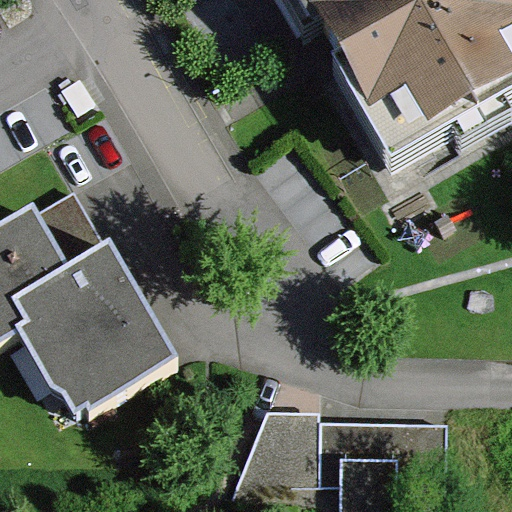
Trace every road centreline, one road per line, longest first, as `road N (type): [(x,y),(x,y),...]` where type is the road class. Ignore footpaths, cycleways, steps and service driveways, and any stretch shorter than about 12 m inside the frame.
road 1 (residential): [(103,16),(312,323)]
road 2 (residential): [(103,16),(0,78)]
